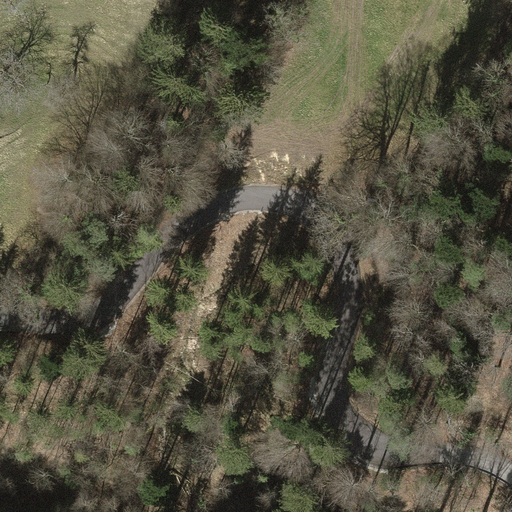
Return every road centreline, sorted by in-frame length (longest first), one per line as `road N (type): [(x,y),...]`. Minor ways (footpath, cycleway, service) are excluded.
road 1 (tertiary): [(0,317),(31,321),(110,300),(216,213),(265,199),(310,210),(350,253),(351,307),(334,375),(341,421),(371,449),(488,464),(511,476)]
road 2 (track): [(310,210),(343,215),(377,235),(417,347),(450,381),(511,418)]
